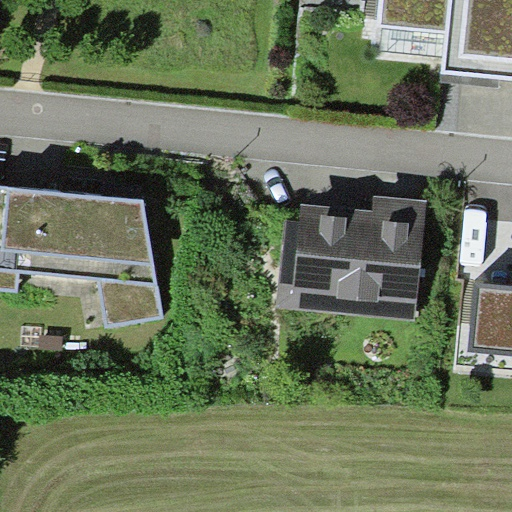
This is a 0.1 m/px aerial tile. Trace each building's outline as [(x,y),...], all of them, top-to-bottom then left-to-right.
[(511,0),(379,0),(374,54),(443,61),(442,74),(500,80),(511,80),(511,0)] [(500,80),(442,74),(441,82),(499,88),(500,80)] [(145,200),(0,184),(0,290),(16,292),(18,272),(99,281),(109,327),(161,317),(145,200)] [(301,202),(299,221),(286,220),(276,308),(414,322),(427,200),(374,195),(373,210),(301,202)] [(511,283),(475,281),(468,352),(511,356),(511,283)] [(63,337),(40,335),(37,378),(60,380),(63,337)]
